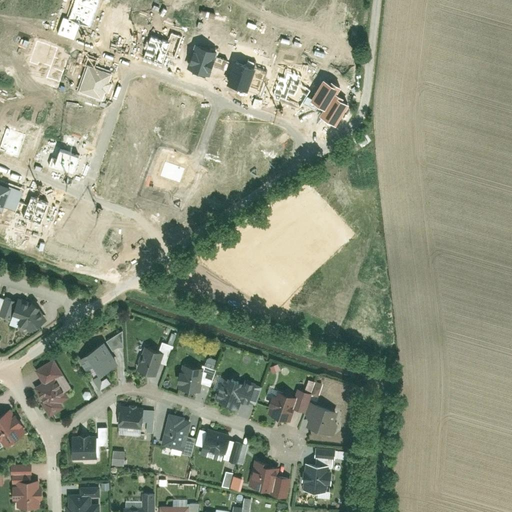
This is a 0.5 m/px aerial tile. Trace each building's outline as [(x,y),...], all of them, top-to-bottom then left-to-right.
[(98,0),(75,0),(69,19),(64,16),(58,34),(75,39),(81,23),(90,26),(98,0)] [(144,56),(163,63),(170,41),(151,35),(144,56)] [(196,44),(188,66),(210,74),(218,52),(196,44)] [(256,67),(235,59),(227,82),(248,90),(256,67)] [(112,74),(88,65),(79,91),(103,100),(112,74)] [(296,95),(302,76),(287,71),(285,78),(280,76),(274,95),(287,99),(289,93),(296,95)] [(340,87),(324,77),(311,97),(325,106),(321,114),(336,124),(349,103),(335,94),(340,87)] [(59,165),(75,170),(80,155),(60,147),(56,158),(52,157),(49,165),(58,168),(59,165)] [(0,180),(0,209),(2,210),(4,205),(16,210),(24,190),(0,180)] [(42,222),(49,202),(31,196),(24,215),(42,222)] [(5,297),(0,311),(12,315),(13,311),(18,299),(6,295),(5,297)] [(18,299),(13,311),(22,314),(19,319),(30,330),(48,317),(37,301),(19,295),(18,299)] [(125,345),(124,328),(108,339),(115,348),(118,345),(125,345)] [(171,331),(168,341),(173,343),(176,333),(171,331)] [(118,361),(104,341),(80,357),(94,378),(118,361)] [(164,353),(145,346),(137,369),(156,375),(164,353)] [(72,387),(54,357),(36,368),(43,381),(35,386),(44,399),(42,401),(50,415),(64,407),(61,401),(67,397),(64,392),(72,387)] [(202,366),(183,364),(180,389),(199,392),(202,366)] [(212,384),(217,368),(205,365),(201,381),(212,384)] [(272,367),(274,373),(281,371),(279,365),(272,367)] [(231,374),(222,403),(239,408),(242,397),(256,402),(261,385),(231,374)] [(323,384),(310,379),(306,390),(319,395),(323,384)] [(278,389),(269,414),(290,421),(299,397),(278,389)] [(306,410),(312,395),(302,391),(296,406),(306,410)] [(318,403),(311,427),(332,434),(339,410),(318,403)] [(0,435),(6,444),(27,430),(12,406),(0,414),(0,435)] [(144,408),(122,407),(121,425),(143,426),(144,408)] [(156,410),(146,410),(146,420),(155,420),(156,410)] [(192,417),(171,412),(163,443),(185,448),(192,417)] [(109,425),(100,426),(101,443),(110,442),(109,425)] [(230,434),(206,428),(199,452),(223,459),(230,434)] [(98,457),(98,434),(74,435),(74,458),(98,457)] [(192,453),(196,437),(190,435),(186,452),(192,453)] [(243,442),(235,440),(231,460),(239,462),(243,442)] [(337,448),(318,447),(317,457),(336,458),(337,448)] [(126,451),(115,450),(114,463),(124,464),(126,451)] [(277,464),(256,459),(250,485),(271,489),(277,464)] [(13,462),(13,473),(25,473),(33,472),(33,461),(13,462)] [(329,465),(307,464),(307,490),(328,491),(329,465)] [(221,484),(229,486),(233,471),(225,469),(221,484)] [(19,479),(25,478),(25,473),(13,473),(14,482),(19,482),(19,479)] [(274,493),(286,496),(290,477),(278,474),(274,493)] [(18,505),(41,504),(41,497),(43,497),(43,486),(41,486),(40,478),(25,478),(19,479),(19,482),(14,482),(14,498),(18,498),(18,505)] [(80,491),(80,494),(92,494),(101,494),(100,484),(80,484),(80,491)] [(67,504),(67,511),(100,511),(100,502),(92,502),(92,494),(80,494),(80,491),(70,492),(70,504),(67,504)] [(146,505),(146,510),(155,510),(155,491),(144,491),(144,505),(146,505)] [(244,505),(242,511),(249,511),(252,496),(245,495),(244,505)] [(189,504),(189,511),(199,511),(200,501),(189,501),(189,504)] [(233,511),(242,511),(244,505),(235,503),(233,511)]
